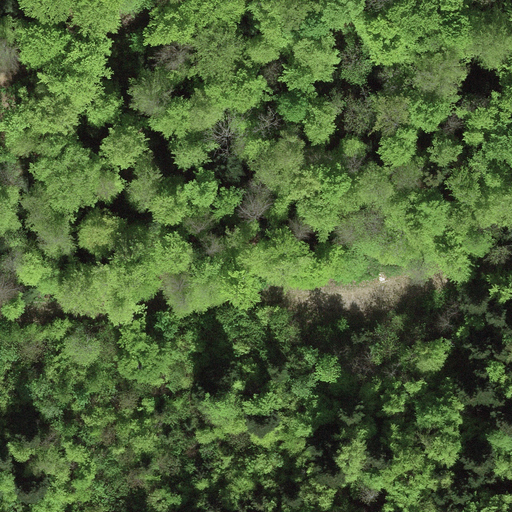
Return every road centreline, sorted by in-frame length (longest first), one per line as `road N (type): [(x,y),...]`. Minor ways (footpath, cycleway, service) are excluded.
road 1 (track): [(0,312),(350,283),(511,257)]
road 2 (track): [(151,0),(0,64)]
